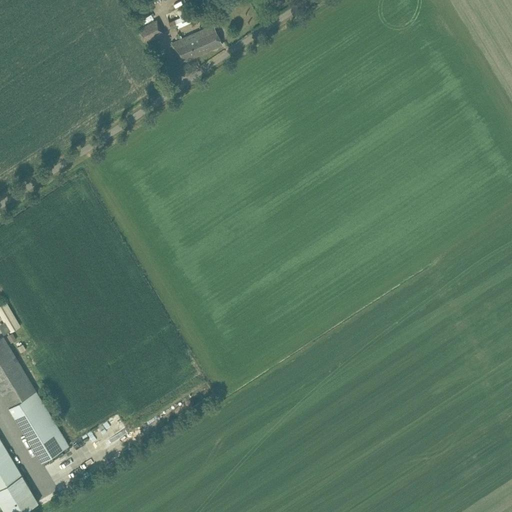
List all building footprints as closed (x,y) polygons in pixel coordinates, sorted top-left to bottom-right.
[(167,17),(169,22),(165,23),(169,30),(182,24),(179,18),(186,14),(184,10),(167,17)] [(157,20),(138,29),(145,42),(163,32),(157,20)] [(222,44),(218,34),(214,25),(174,42),(182,61),(222,44)] [(7,302),(0,305),(0,313),(2,316),(5,321),(6,323),(1,326),(5,333),(10,330),(11,332),(21,326),(7,302)] [(36,390),(10,347),(3,336),(0,337),(0,391),(2,395),(42,461),(69,444),(36,390)] [(20,511),(39,501),(0,436),(0,511),(20,511)] [(95,467),(91,459),(53,479),(58,488),(95,467)]
